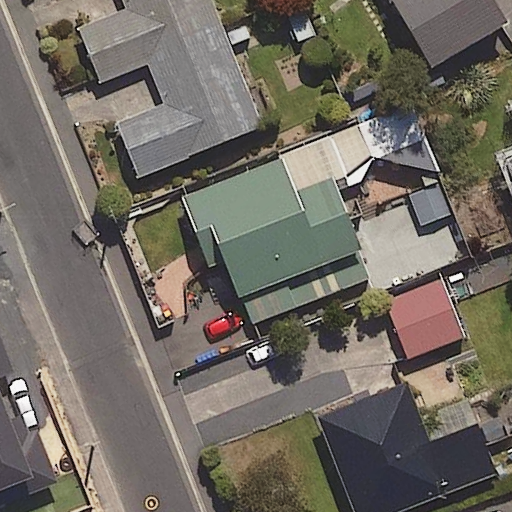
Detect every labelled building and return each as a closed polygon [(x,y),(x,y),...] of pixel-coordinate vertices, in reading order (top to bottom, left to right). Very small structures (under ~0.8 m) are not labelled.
[(212,0),(123,0),(129,13),(84,31),(105,83),(152,64),(170,108),(120,128),(141,179),(265,129),(212,0)] [(387,0),(435,79),(511,32),(511,26),(496,0),(387,0)] [(375,276),(337,184),(356,176),(370,208),(441,178),(411,106),(185,201),(212,265),(226,259),(255,327),(375,276)] [(400,276),(410,272),(413,278),(453,262),(443,237),(403,253),(406,262),(396,266),(400,276)] [(438,278),(384,302),(410,364),(465,340),(438,278)] [(0,503),(60,481),(33,407),(8,416),(0,393),(0,379),(15,374),(0,333),(0,503)] [(422,414),(411,387),(324,421),(359,511),(410,511),(500,478),(469,396),(422,414)]
